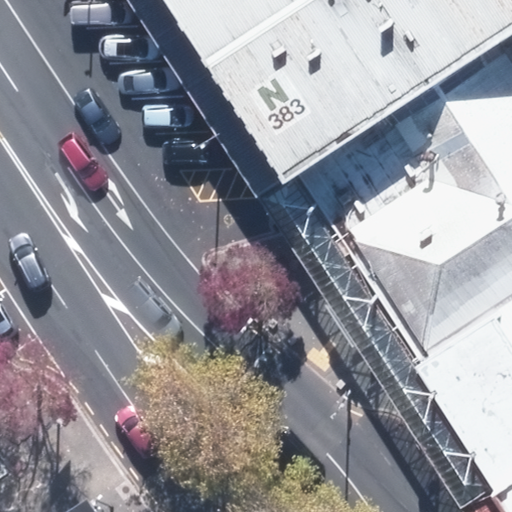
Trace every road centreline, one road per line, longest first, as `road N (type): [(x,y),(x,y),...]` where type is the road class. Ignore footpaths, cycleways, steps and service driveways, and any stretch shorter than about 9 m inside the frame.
road 1 (primary): [(97,261),(223,326),(288,394),(371,511)]
road 2 (primary): [(216,511),(152,428),(97,261)]
road 3 (primary): [(0,117),(97,261)]
